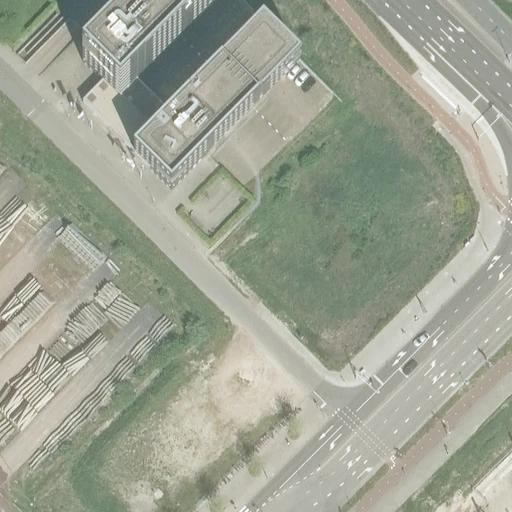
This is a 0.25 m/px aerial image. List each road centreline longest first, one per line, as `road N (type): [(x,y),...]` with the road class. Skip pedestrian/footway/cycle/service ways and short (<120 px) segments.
road 1 (unclassified): [(343,416),(0,76)]
road 2 (secondary): [(281,497),(355,464),(511,304)]
road 3 (secondary): [(502,252),(343,416)]
road 4 (trunk): [(432,31),(502,128),(511,160)]
